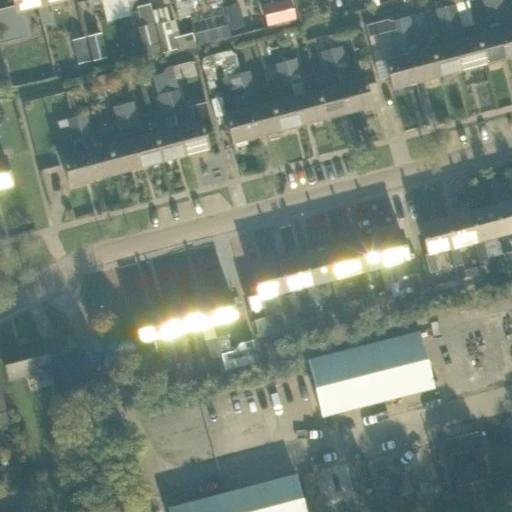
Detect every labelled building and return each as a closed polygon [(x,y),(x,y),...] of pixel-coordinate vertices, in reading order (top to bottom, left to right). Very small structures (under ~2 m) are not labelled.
[(22,11),(37,7),(41,6),(39,0),(11,0),(14,6),(0,9),(0,44),(29,37),(22,11)] [(39,0),(41,6),(37,7),(42,27),(51,25),(46,5),(66,0),(65,0),(39,0)] [(117,19),(112,0),(86,0),(87,2),(92,0),(100,0),(106,22),(117,19)] [(112,0),(117,19),(127,17),(123,0),(112,0)] [(193,33),(201,31),(193,0),(185,2),(193,33)] [(481,0),(487,22),(497,19),(492,0),(481,0)] [(492,0),(497,19),(500,30),(508,59),(511,58),(511,27),(509,28),(501,0),(492,0)] [(228,19),(240,15),(237,4),(225,8),(228,19)] [(156,37),(149,5),(137,8),(144,40),(156,37)] [(275,25),(290,22),(295,20),(292,5),(264,11),(268,27),(275,25)] [(455,5),(445,7),(462,72),(485,66),(477,36),(464,40),(455,5)] [(444,45),(431,49),(439,78),(462,72),(445,7),(434,10),(444,45)] [(409,17),(399,20),(416,84),(439,78),(431,49),(418,52),(409,17)] [(304,37),(317,34),(314,19),(300,23),(304,37)] [(508,59),(500,30),(497,19),(487,22),(490,33),(477,36),(485,66),(508,59)] [(365,26),(368,37),(391,31),(389,23),(388,20),(365,26)] [(416,84),(399,20),(389,23),(398,57),(385,61),(392,90),(416,84)] [(176,51),(169,24),(156,27),(162,54),(176,51)] [(197,46),(229,38),(226,26),(194,34),(197,46)] [(331,50),(339,48),(335,34),(327,36),(331,50)] [(106,59),(100,35),(87,38),(93,63),(106,59)] [(173,40),(176,53),(196,48),(193,35),(173,40)] [(90,62),(84,39),(72,42),(78,65),(90,62)] [(135,59),(157,56),(156,46),(134,50),(135,59)] [(331,50),(347,114),(371,108),(363,78),(350,82),(340,48),(339,48),(331,50)] [(330,87),(317,91),(324,120),(347,114),(331,50),(320,53),(330,87)] [(239,74),(233,55),(229,51),(218,54),(224,78),(228,77),(239,74)] [(206,82),(215,80),(209,56),(204,57),(201,63),(206,82)] [(291,86),(294,97),(301,126),(324,120),(317,91),(303,94),(294,60),(285,62),(291,86)] [(281,88),(291,86),(285,62),(275,65),(281,88)] [(0,88),(11,86),(5,64),(0,65),(0,88)] [(239,74),(245,98),(246,97),(254,95),(248,72),(239,74)] [(158,96),(168,93),(162,73),(153,76),(158,96)] [(245,98),(239,74),(228,77),(238,111),(224,115),(232,144),(255,138),(248,109),(249,108),(246,97),(245,98)] [(178,90),(168,93),(174,117),(184,114),(178,90)] [(162,163),(184,157),(177,128),(174,117),(168,93),(158,96),(168,131),(154,134),(162,163)] [(294,97),(271,103),(279,132),(301,126),(294,97)] [(177,128),(184,157),(208,151),(204,134),(213,132),(206,103),(191,107),(195,123),(177,128)] [(271,103),(249,108),(248,109),(255,138),(279,132),(271,103)] [(132,104),(122,106),(128,129),(138,126),(132,104)] [(118,132),(128,129),(122,106),(112,109),(118,132)] [(76,118),(82,141),(92,138),(86,115),(76,118)] [(76,118),(66,120),(72,144),(72,143),(82,141),(76,118)] [(154,134),(131,140),(139,169),(162,163),(154,134)] [(131,140),(108,146),(115,175),(139,169),(131,140)] [(82,142),(82,141),(72,143),(76,155),(62,159),(69,187),(93,181),(85,152),(82,142)] [(93,181),(115,175),(108,146),(85,152),(93,181)] [(0,190),(12,187),(4,157),(0,158),(0,190)] [(511,201),(493,206),(501,236),(497,237),(502,255),(511,252),(506,235),(511,233),(511,201)] [(493,206),(468,213),(477,243),(473,244),(478,261),(486,259),(482,241),(497,237),(501,236),(493,206)] [(473,244),(477,243),(468,213),(444,219),(452,249),(449,250),(453,267),(462,265),(457,248),(473,244)] [(452,249),(444,219),(419,226),(427,255),(424,256),(429,274),(438,271),(433,254),(449,250),(452,249)] [(400,231),(375,237),(383,267),(379,268),(384,286),(393,283),(388,266),(408,261),(400,231)] [(379,268),(383,267),(375,237),(350,244),(359,274),(355,275),(359,292),(368,290),(364,272),(379,268)] [(339,279),(355,275),(359,274),(350,244),(326,250),(334,280),(331,281),(335,298),(344,296),(339,279)] [(331,281),(334,280),(326,250),(302,257),(310,286),(306,287),(311,305),(320,302),(315,285),(331,281)] [(277,263),(286,293),(282,294),(286,311),(295,309),(291,291),(306,287),(310,286),(302,257),(277,263)] [(481,274),(490,272),(487,260),(478,262),(481,274)] [(286,293),(277,263),(252,270),(256,281),(243,285),(250,311),(262,308),(260,299),(282,294),(286,293)] [(456,280),(465,278),(462,265),(453,267),(456,280)] [(212,325),(216,337),(221,357),(232,354),(231,352),(223,322),(236,319),(229,292),(205,298),(212,325)] [(371,314),(395,308),(392,295),(368,301),(371,314)] [(188,332),(212,325),(205,298),(181,304),(188,332)] [(345,317),(369,311),(365,298),(341,304),(345,317)] [(343,313),(339,299),(321,304),(325,318),(343,313)] [(157,311),(164,338),(173,370),(184,367),(175,335),(188,332),(181,304),(157,311)] [(311,320),(319,318),(316,305),(308,308),(311,320)] [(164,338),(157,311),(132,317),(140,344),(153,341),(162,373),(173,370),(164,338)] [(258,337),(270,334),(265,318),(254,321),(258,337)] [(307,361),(321,417),(433,389),(419,332),(307,361)] [(221,357),(216,337),(205,340),(210,360),(221,357)] [(225,371),(257,362),(251,340),(239,344),(233,351),(231,352),(232,354),(221,357),(225,371)] [(42,341),(1,352),(9,381),(50,370),(54,385),(71,381),(64,354),(46,359),(42,341)] [(144,386),(139,365),(123,368),(128,389),(144,386)] [(0,426),(9,424),(0,392),(0,426)] [(452,489),(486,479),(473,432),(439,442),(452,489)] [(421,495),(436,492),(431,462),(415,465),(421,495)] [(305,508),(319,506),(315,472),(300,474),(305,508)] [(167,509),(168,511),(303,511),(294,475),(225,493),(167,509)]
